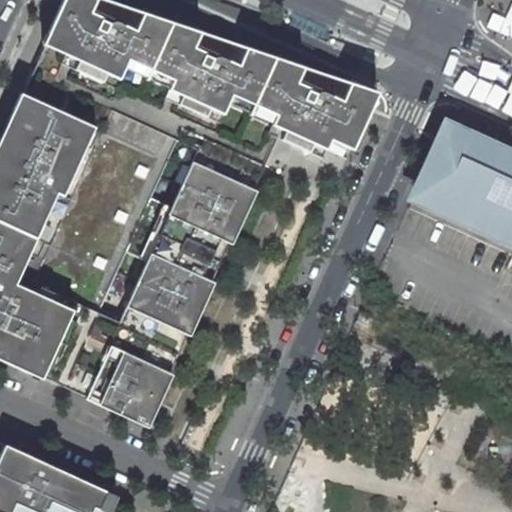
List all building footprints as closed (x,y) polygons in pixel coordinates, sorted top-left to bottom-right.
[(171,25),(99,0),(62,0),(0,134),(0,361),(38,380),(39,377),(82,397),(81,400),(143,429),(145,424),(143,422),(162,381),(164,382),(167,377),(164,375),(172,359),(112,330),(117,319),(168,345),(174,332),(182,336),(185,338),(188,332),(185,330),(205,288),(207,290),(210,284),(207,283),(225,244),(228,245),(230,240),(227,239),(247,197),(250,198),(252,193),(250,192),(241,187),(247,175),(256,179),(274,139),(318,160),(327,142),(349,152),(375,96),(342,84),(171,25)] [(511,168),(505,165),(501,154),(454,133),(449,144),(437,139),(412,192),(414,193),(410,202),(419,205),(418,208),(467,230),(468,227),(487,236),(486,238),(511,249),(511,168)] [(250,192),(256,179),(247,175),(241,187),(250,192)] [(172,359),(182,336),(174,332),(168,345),(117,319),(112,330),(172,359)] [(97,511),(105,494),(3,447),(0,445),(0,511),(90,511),(92,509),(97,511)] [(97,511),(98,511),(108,511),(115,498),(105,494),(97,511)]
